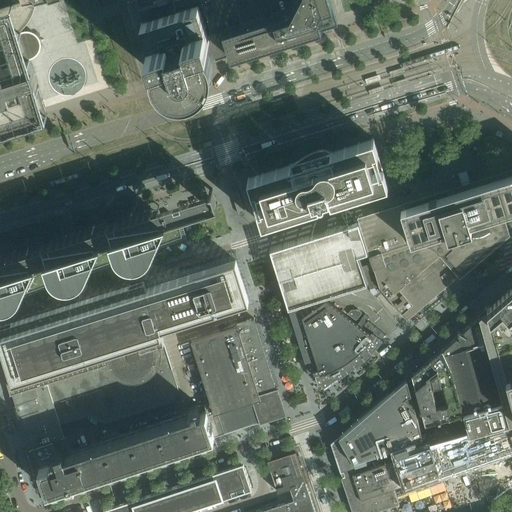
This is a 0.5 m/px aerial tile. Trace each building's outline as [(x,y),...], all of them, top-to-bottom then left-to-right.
[(0,128),(53,111),(51,106),(48,98),(35,55),(39,51),(40,48),(41,45),(41,39),(39,34),(35,31),(31,29),(26,28),(17,0),(3,0),(0,1),(0,128)] [(134,0),(138,12),(175,0),(200,0),(210,30),(234,23),(287,7),(290,0),(134,0)] [(181,0),(168,4),(169,10),(200,1),(200,0),(181,0)] [(290,0),(287,7),(234,23),(210,30),(205,32),(209,48),(212,57),(227,52),(228,55),(336,20),(329,0),(290,0)] [(153,56),(153,63),(154,68),(158,75),(164,81),(171,84),(177,86),(185,87),(193,85),(196,84),(198,82),(201,81),(202,79),(204,78),(205,76),(207,74),(208,72),(209,71),(209,70),(210,68),(211,66),(212,64),(212,62),(212,59),(212,57),(209,48),(205,32),(197,3),(139,21),(151,56),(153,56)] [(292,163),(249,177),(254,192),(259,208),(264,224),(321,206),(320,204),(322,203),(324,204),(325,204),(327,204),(329,202),(330,201),(332,200),(332,202),(389,185),(384,169),(379,153),(374,138),(332,151),(331,152),(329,150),(328,149),(325,148),(323,148),(321,149),(320,149),(317,150),(313,151),(310,153),(297,160),(294,162),(292,163)] [(460,274),(461,276),(511,233),(506,218),(511,216),(511,167),(359,215),(360,220),(364,232),(369,249),(371,253),(373,261),(363,264),(365,270),(375,267),(381,285),(391,296),(409,317),(460,274)] [(205,191),(159,205),(0,255),(0,302),(1,303),(4,303),(7,303),(10,302),(13,301),(16,300),(19,298),(21,296),(23,293),(60,280),(63,281),(67,282),(70,283),(74,282),(78,281),(81,279),(84,277),(86,274),(88,271),(89,269),(122,257),(125,260),(129,261),(133,262),(137,262),(142,261),(145,260),(149,257),(152,254),(154,251),(156,245),(184,235),(178,217),(166,221),(167,220),(210,206),(219,203),(214,188),(205,191)] [(245,206),(240,189),(233,191),(238,208),(245,206)] [(0,302),(0,304),(1,304),(4,304),(9,304),(14,302),(18,300),(21,297),(62,282),(66,284),(72,284),(78,282),(84,279),(87,276),(89,273),(124,260),(129,262),(133,263),(138,263),(143,262),(147,260),(151,257),(154,253),(156,249),(188,237),(181,216),(178,217),(184,235),(156,245),(154,251),(152,254),(149,257),(145,260),(142,261),(137,262),(133,262),(129,261),(125,260),(122,257),(89,269),(88,271),(86,274),(84,277),(81,279),(78,281),(74,282),(70,283),(67,282),(63,281),(60,280),(23,293),(21,296),(19,298),(16,300),(13,301),(10,302),(7,303),(4,303),(1,303),(0,302)] [(363,264),(360,252),(369,249),(364,232),(360,220),(350,223),(271,247),(280,277),(289,306),(309,300),(319,297),(369,281),(365,270),(363,264)] [(190,272),(238,259),(237,255),(189,267),(190,272)] [(145,280),(0,325),(0,352),(14,396),(30,447),(64,436),(64,437),(65,437),(65,436),(61,423),(89,414),(104,422),(172,401),(179,389),(160,329),(174,324),(218,310),(249,300),(236,260),(147,288),(145,280)] [(511,287),(495,302),(489,307),(492,318),(508,376),(511,374),(511,287)] [(322,303),(319,297),(309,300),(312,309),(313,314),(317,327),(321,339),(325,351),(329,365),(320,368),(314,370),(315,372),(316,372),(319,383),(322,382),(325,385),(339,376),(340,377),(349,371),(357,365),(366,358),(373,351),(379,344),(384,338),(373,330),(371,333),(363,326),(370,316),(366,313),(359,323),(327,299),(322,303)] [(309,300),(289,306),(293,320),(304,317),(313,314),(312,309),(309,300)] [(511,421),(511,391),(508,376),(492,318),(489,307),(480,315),(481,319),(477,317),(463,331),(461,329),(459,330),(459,331),(460,333),(444,348),(446,352),(454,369),(464,411),(470,430),(470,433),(472,438),(511,426),(510,422),(511,421)] [(357,319),(363,311),(358,308),(352,308),(348,313),(357,319)] [(304,317),(293,320),(297,333),(308,329),(317,327),(313,314),(304,317)] [(237,324),(238,326),(242,337),(259,332),(254,318),(252,319),(237,324)] [(284,412),(276,387),(259,392),(255,379),(250,365),(242,337),(238,326),(192,340),(211,403),(205,405),(207,411),(215,435),(215,433),(224,430),(225,432),(226,432),(284,412)] [(321,339),(317,327),(308,329),(297,333),(301,345),(312,342),(321,339)] [(268,360),(259,332),(242,337),(250,365),(268,360)] [(312,342),(301,345),(305,357),(316,354),(325,351),(321,339),(312,342)] [(444,348),(413,372),(417,385),(423,409),(426,422),(431,441),(438,439),(470,430),(464,411),(454,369),(446,352),(444,348)] [(316,354),(305,357),(309,371),(314,370),(320,368),(329,365),(325,351),(316,354)] [(268,360),(250,365),(255,379),(272,373),(268,360)] [(272,373),(255,379),(259,392),(276,387),(275,383),(272,373)] [(425,437),(408,377),(349,428),(341,435),(355,460),(394,448),(397,447),(409,443),(416,440),(425,437)] [(190,413),(70,452),(65,437),(64,437),(64,436),(30,447),(47,498),(198,448),(210,444),(217,442),(216,438),(215,435),(207,411),(201,413),(200,410),(201,410),(200,405),(189,408),(190,413)] [(482,457),(508,448),(511,446),(511,421),(510,422),(511,426),(472,438),(470,433),(470,430),(438,439),(431,441),(436,453),(441,470),(442,471),(456,466),(482,457)] [(355,460),(341,435),(332,442),(344,475),(354,473),(358,471),(355,460)] [(436,453),(431,441),(427,442),(425,437),(416,440),(409,443),(397,447),(394,448),(398,458),(400,463),(403,473),(406,482),(410,481),(414,480),(428,475),(441,470),(436,453)] [(508,448),(482,457),(488,476),(508,469),(506,461),(508,458),(509,455),(509,452),(508,448)] [(316,511),(296,451),(268,460),(278,492),(290,488),(294,499),(254,511),(316,511)] [(463,485),(488,476),(482,457),(456,466),(459,475),(463,485)] [(398,458),(358,471),(354,473),(344,475),(342,476),(354,511),(371,511),(400,503),(395,486),(406,482),(403,473),(400,463),(398,458)] [(445,480),(459,475),(456,466),(442,471),(445,480)] [(183,511),(226,498),(251,489),(250,485),(248,481),(247,478),(246,476),(244,474),(243,475),(240,474),(240,472),(237,472),(234,472),(232,472),(230,467),(180,484),(117,504),(119,509),(116,511),(114,511),(183,511)] [(442,471),(441,470),(428,475),(435,496),(449,491),(445,480),(442,471)] [(414,503),(435,496),(428,475),(414,480),(410,481),(406,482),(414,503)]
